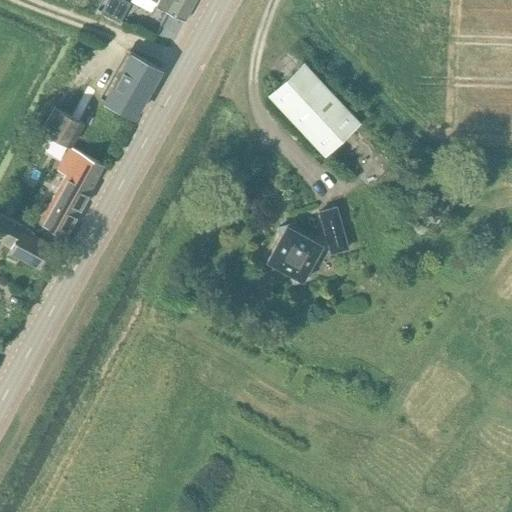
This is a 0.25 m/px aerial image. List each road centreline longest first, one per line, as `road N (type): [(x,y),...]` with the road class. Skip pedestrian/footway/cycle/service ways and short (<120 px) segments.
road 1 (tertiary): [(0,407),(222,0)]
road 2 (track): [(20,0),(184,69)]
